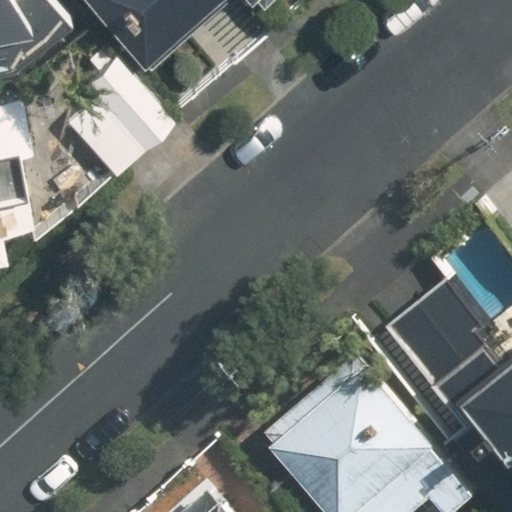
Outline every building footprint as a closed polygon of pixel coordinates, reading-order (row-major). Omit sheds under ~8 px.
[(5,0),(0,0),(0,54),(14,52),(5,0)] [(97,0),(149,59),(216,0),(97,0)] [(178,110),(128,55),(69,109),(120,164),(178,110)] [(0,225),(39,219),(20,93),(0,96),(0,225)] [(511,338),(463,272),(406,314),(474,406),(461,416),(511,484),(511,338)] [(364,351),(274,432),(346,511),(454,511),(485,484),(364,351)] [(247,511),(221,482),(186,511),(247,511)]
